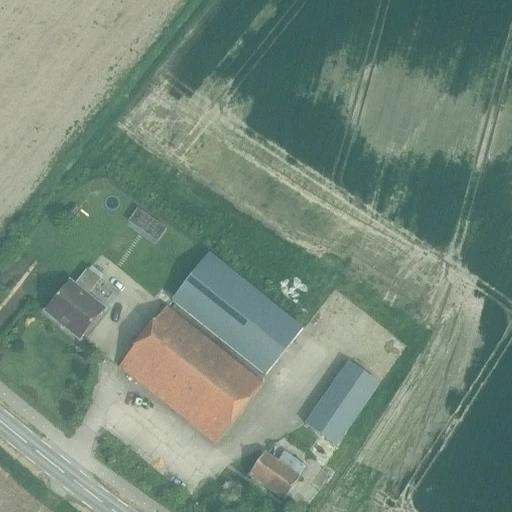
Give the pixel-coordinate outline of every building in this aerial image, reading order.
[(123,286),(132,275),(101,249),(92,261),(123,286)] [(265,376),(303,328),(208,254),(171,301),(265,376)] [(44,312),(79,341),(104,311),(86,296),(100,280),(99,279),(102,275),(91,266),(88,270),(87,269),(74,286),(69,282),(44,312)] [(215,444),(262,384),(165,307),(118,367),(215,444)] [(336,447),(379,386),(348,364),(305,425),(336,447)] [(285,500),(300,478),(292,473),(298,463),(284,453),(278,463),(263,454),(248,476),(285,500)]
